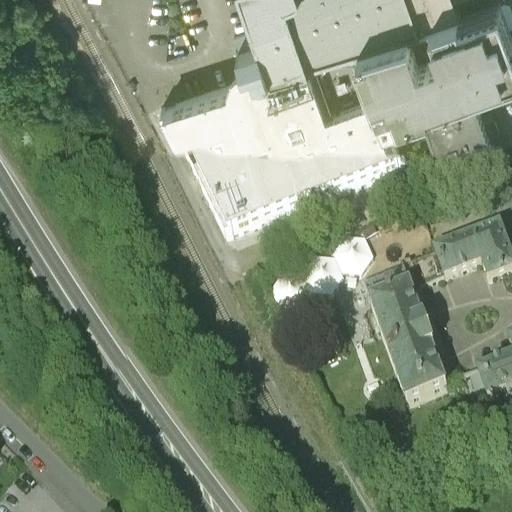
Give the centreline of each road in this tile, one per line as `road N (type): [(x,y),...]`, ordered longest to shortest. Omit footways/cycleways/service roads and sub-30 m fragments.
road 1 (primary): [(0,178),(226,511)]
road 2 (unknown): [(209,0),(207,49),(176,62),(154,58),(141,44),(135,0)]
road 3 (residential): [(0,413),(102,511)]
